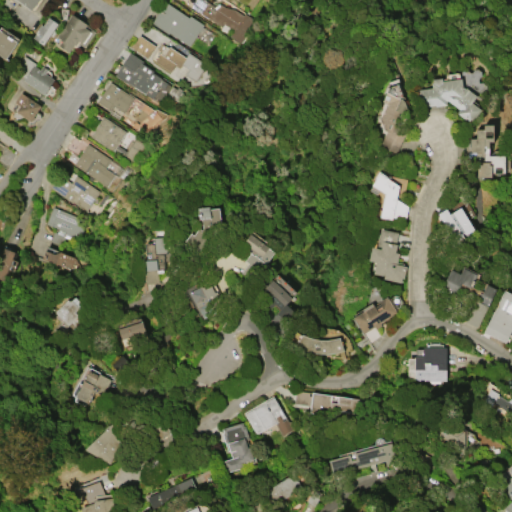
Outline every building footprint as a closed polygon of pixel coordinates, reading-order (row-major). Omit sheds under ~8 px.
[(36,0),(30,10),(16,0),(36,0)] [(253,20),(238,42),(229,36),(231,33),(189,5),(193,0),(204,0),(214,6),(217,3),(218,4),(219,3),(224,7),(232,8),(242,15),(243,13),(253,20)] [(203,24),(188,45),(168,32),(167,33),(150,22),(164,1),(188,17),(189,15),(203,24)] [(87,24),(84,27),(89,30),(90,28),(94,31),(83,47),(77,43),(75,47),(72,45),(67,51),(57,45),(61,39),(56,36),(71,13),(87,24)] [(58,24),(53,30),(55,31),(51,36),(49,35),(42,45),(32,37),(38,29),(36,28),(40,23),(42,25),(48,16),(58,24)] [(0,30),(16,41),(5,59),(0,55),(0,30)] [(138,34),(154,45),(146,57),(130,47),(138,34)] [(205,64),(194,81),(184,74),(187,68),(180,64),(178,68),(173,65),(169,71),(154,61),(159,53),(160,53),(160,52),(157,49),(161,43),(164,45),(165,45),(168,47),(168,46),(184,56),(187,52),(205,64)] [(114,73),(129,51),(142,60),(141,62),(152,70),(151,72),(160,78),(166,83),(162,89),(159,86),(151,98),(144,93),(143,93),(114,73)] [(43,94),(22,80),(23,77),(13,70),(23,55),(35,63),(33,65),(39,69),(41,65),(47,69),(44,73),(53,79),(43,94)] [(446,100),(445,100),(446,104),(434,106),(434,104),(419,106),(417,89),(431,87),(430,82),(432,81),(431,79),(441,77),(441,80),(460,78),(461,88),(465,87),(476,95),(471,102),(480,109),(469,123),(455,112),(458,108),(446,100)] [(96,101),(109,81),(133,97),(123,112),(112,105),(108,110),(96,101)] [(397,83),(406,108),(398,125),(406,129),(395,152),(378,145),(385,130),(383,129),(379,118),(386,103),(381,101),(388,86),(397,83)] [(14,111),(19,105),(13,101),(20,92),(40,105),(29,121),(14,111)] [(102,115),(125,131),(116,145),(125,150),(134,137),(144,144),(131,163),(121,156),(123,153),(114,148),(112,151),(88,136),(102,115)] [(482,124),(492,124),(492,141),(488,141),(488,155),(503,155),(504,173),(490,173),(490,177),(478,177),(478,162),(482,161),(482,152),(469,152),(469,138),(475,138),(475,129),(482,129),(482,124)] [(86,143),(110,159),(104,167),(113,174),(105,186),(72,164),(86,143)] [(398,185),(395,198),(407,206),(404,220),(391,217),(391,218),(379,216),(383,193),(370,185),(374,178),(373,178),(378,170),(386,176),(385,177),(398,185)] [(75,174),(98,191),(85,210),(70,200),(69,201),(48,186),(56,173),(70,182),(75,174)] [(52,206),(86,220),(78,239),(69,236),(68,238),(67,238),(61,251),(47,245),(53,231),(55,232),(57,229),(45,224),(52,206)] [(198,207),(210,206),(210,209),(219,208),(221,230),(201,252),(185,240),(191,233),(194,235),(199,228),(201,230),(203,230),(202,218),(199,219),(198,207)] [(445,208),(448,213),(459,207),(472,229),(463,234),(462,232),(460,233),(463,238),(455,243),(437,213),(445,208)] [(379,228),(397,232),(395,243),(396,244),(394,252),(398,252),(396,263),(405,265),(403,278),(401,277),(400,282),(382,278),(382,275),(372,273),(375,261),(368,260),(370,246),(375,247),(379,228)] [(249,233),(267,247),(273,252),(265,263),(267,265),(254,283),(239,272),(247,262),(243,260),(249,252),(249,251),(250,250),(248,248),(249,247),(242,242),(249,233)] [(144,260),(145,260),(144,243),(152,242),(151,239),(153,239),(153,237),(164,236),(165,249),(169,249),(170,261),(163,261),(164,269),(161,269),(161,272),(156,272),(157,282),(143,283),(142,270),(145,270),(144,260)] [(2,280),(0,279),(0,255),(3,248),(13,251),(11,258),(16,260),(12,271),(6,269),(2,280)] [(58,251),(74,257),(78,266),(76,272),(41,258),(44,250),(53,253),(58,251)] [(462,267),(476,274),(469,287),(460,283),(455,293),(441,286),(450,269),(459,273),(462,267)] [(271,279),(291,297),(285,304),(291,310),(282,320),(275,313),(279,309),(273,304),(270,307),(256,294),(271,279)] [(486,284),(495,288),(476,327),(463,321),(474,299),(475,300),(479,292),(481,293),(486,284)] [(205,320),(190,292),(201,285),(202,287),(203,286),(205,288),(211,285),(224,309),(205,320)] [(511,326),(504,342),(482,331),(503,289),(511,293),(511,326)] [(396,312),(379,322),(381,325),(375,328),(379,335),(369,341),(363,332),(362,333),(352,317),(362,311),(372,305),(377,311),(382,308),(377,301),(386,296),(396,312)] [(54,311),(66,299),(68,301),(70,299),(77,307),(73,311),(79,317),(72,324),(69,321),(64,327),(63,326),(53,336),(48,331),(58,321),(53,316),(56,313),(54,311)] [(120,339),(117,328),(141,320),(144,329),(141,330),(141,332),(120,339)] [(343,350),(340,351),(335,352),(330,353),(326,353),(320,353),(315,353),(310,352),(305,351),(300,349),(297,347),(294,346),(296,342),(294,341),(296,338),(298,339),(301,334),(305,336),(310,337),(314,338),(319,339),(323,339),(327,339),(331,338),(336,337),(338,337),(343,350)] [(422,347),(445,347),(445,380),(441,380),(441,383),(428,383),(428,380),(413,380),(413,378),(407,378),(407,357),(413,357),(413,356),(422,356),(422,347)] [(86,403),(70,394),(76,382),(80,384),(82,380),(81,379),(83,376),(84,376),(88,369),(97,374),(98,373),(109,379),(101,394),(96,391),(95,392),(93,391),(86,403)] [(308,411),(309,405),(293,403),(294,390),(308,392),(308,395),(310,395),(311,392),(330,394),(329,401),(335,402),(336,395),(364,399),(362,414),(328,410),(328,413),(308,411)] [(255,434),(243,413),(273,396),(287,421),(289,420),(293,428),(280,435),(277,429),(274,423),(255,434)] [(461,421),(438,424),(440,441),(451,439),(453,452),(476,449),(473,431),(463,432),(461,421)] [(108,463),(125,434),(105,422),(87,451),(108,463)] [(252,458),(241,462),(242,466),(225,472),(221,460),(231,457),(228,450),(226,451),(221,432),(222,432),(221,428),(241,422),(242,426),(244,425),(248,439),(246,439),(252,458)] [(390,442),(395,462),(384,465),(383,460),(331,474),(327,459),(349,454),(350,459),(355,458),(353,452),(390,442)] [(263,492),(294,474),(301,487),(271,505),(263,492)] [(511,511),(508,511),(504,507),(511,501),(499,486),(511,475),(511,511)] [(146,496),(189,477),(194,488),(151,508),(146,496)] [(81,511),(80,508),(75,495),(82,492),(81,488),(99,481),(106,499),(112,498),(113,511),(81,511)]
